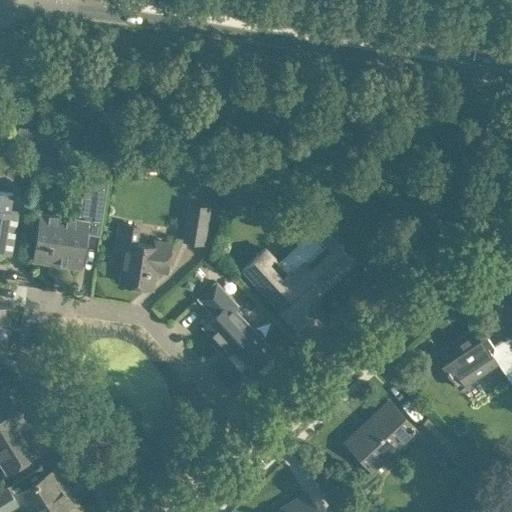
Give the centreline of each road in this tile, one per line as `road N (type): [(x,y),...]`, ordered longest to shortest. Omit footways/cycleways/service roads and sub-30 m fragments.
road 1 (residential): [(119,511),(28,361),(35,315),(59,302),(150,321),(262,440)]
road 2 (tertiary): [(511,74),(91,0)]
road 3 (residential): [(511,248),(412,300),(262,440)]
